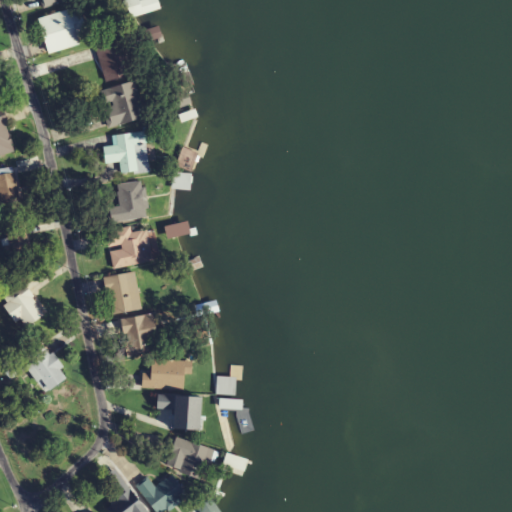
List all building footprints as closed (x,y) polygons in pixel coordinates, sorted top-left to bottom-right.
[(72,0),(40,0),(43,8),(72,0)] [(134,25),(162,16),(156,0),(140,0),(125,5),(134,25)] [(48,55),(81,45),(78,37),(88,35),(80,7),(38,19),(48,55)] [(123,39),(96,45),(104,82),(131,76),(123,39)] [(100,91),(109,128),(144,120),(136,83),(100,91)] [(113,136),(114,147),(103,148),(105,165),(119,164),(120,174),(149,171),(145,133),(113,136)] [(199,160),(181,153),(174,171),(190,178),(199,160)] [(1,170),(0,170),(0,197),(2,205),(20,201),(12,168),(2,171),(1,170)] [(190,199),(190,178),(174,178),(169,195),(190,199)] [(113,223),(148,218),(142,182),(117,186),(121,207),(110,209),(113,223)] [(0,232),(0,233),(9,266),(33,260),(24,227),(0,232)] [(147,231),(131,233),(130,227),(105,232),(109,250),(110,250),(113,269),(152,263),(147,231)] [(141,311),(135,273),(104,278),(111,316),(141,311)] [(1,301),(23,331),(45,315),(23,285),(1,301)] [(123,320),(128,353),(151,350),(150,345),(158,343),(154,316),(123,320)] [(69,379),(46,345),(22,362),(44,395),(69,379)] [(142,389),(184,391),(185,362),(152,361),(151,374),(142,374),(142,389)] [(216,400),(235,402),(240,371),(232,369),(229,382),(219,382),(216,400)] [(175,431),(202,431),(203,398),(158,397),(158,410),(175,410),(175,431)] [(219,422),(246,425),(242,408),(217,406),(219,422)] [(212,451),(177,438),(166,467),(201,481),(212,451)] [(250,466),(244,483),(223,469),(226,459),(250,466)] [(173,511),(173,504),(181,504),(181,482),(150,482),(150,483),(144,483),(144,511),(173,511)] [(150,511),(126,490),(106,511),(150,511)] [(215,511),(207,503),(197,511),(215,511)]
